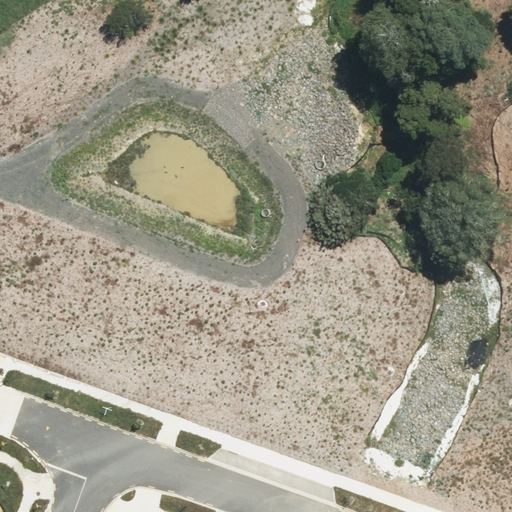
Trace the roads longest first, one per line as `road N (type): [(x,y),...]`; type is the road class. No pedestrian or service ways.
road 1 (track): [(0,164),(262,256),(300,252),(325,212),(323,190),(257,104),(162,74),(130,90)]
road 2 (residential): [(289,511),(99,443)]
road 3 (track): [(130,90),(10,167)]
